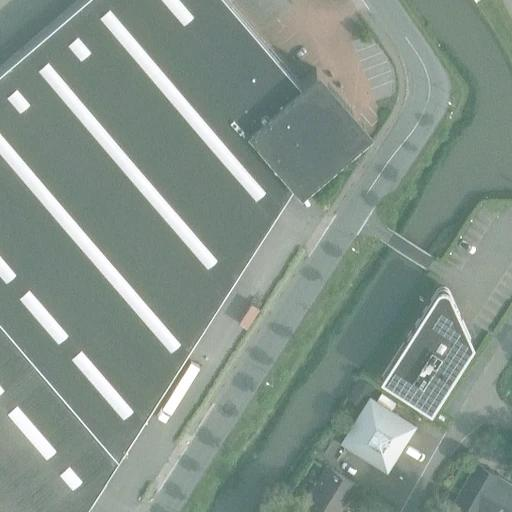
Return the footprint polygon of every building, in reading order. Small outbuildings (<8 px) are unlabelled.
[(77,0),(0,66),(0,511),(80,511),(118,454),(295,178),(298,182),(299,181),(295,176),(349,129),(353,125),(354,119),(353,114),(351,109),(316,68),(300,81),(230,0),(77,0)] [(436,290),(382,375),(430,406),(472,341),(449,291),(447,288),(443,286),(439,287),(436,290)] [(359,378),(351,391),(365,399),(373,387),(359,378)] [(370,397),(342,443),(389,472),(417,425),(370,397)] [(312,487),(296,511),(336,511),(355,482),(327,464),(320,474),(312,487)] [(476,511),(477,511),(479,510),(481,511),(511,511),(511,491),(495,482),(498,476),(478,464),(457,500),(476,511)]
